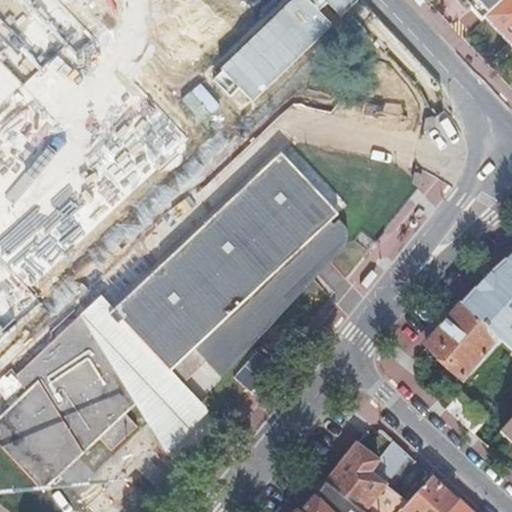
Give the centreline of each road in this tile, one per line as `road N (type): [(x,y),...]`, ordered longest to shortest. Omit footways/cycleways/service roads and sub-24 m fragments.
road 1 (residential): [(348,361),(511,511)]
road 2 (residential): [(221,511),(348,361)]
road 3 (residential): [(348,361),(450,237)]
road 4 (residential): [(413,34),(511,154)]
